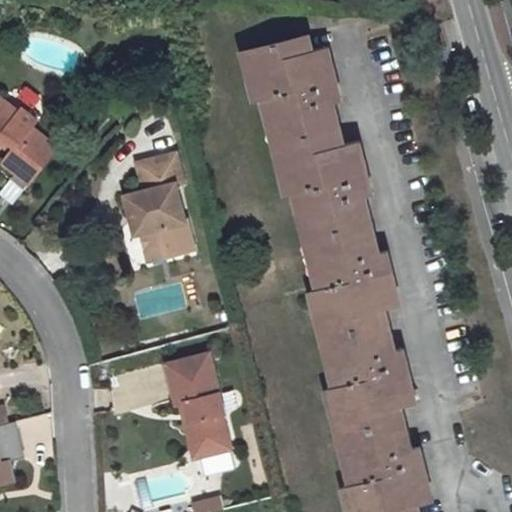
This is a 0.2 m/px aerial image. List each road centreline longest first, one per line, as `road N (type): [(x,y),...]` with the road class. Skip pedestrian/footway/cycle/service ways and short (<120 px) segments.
road 1 (residential): [(0,254),(11,259),(67,364),(79,511)]
road 2 (tertiary): [(501,133),(463,0)]
